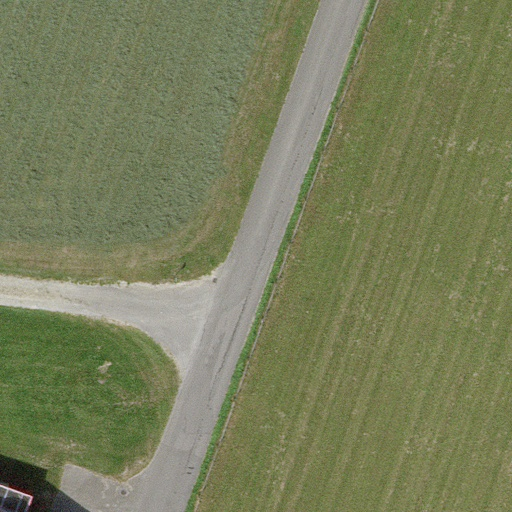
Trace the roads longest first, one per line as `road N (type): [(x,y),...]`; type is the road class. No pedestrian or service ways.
road 1 (unclassified): [(167,511),(349,0)]
road 2 (track): [(235,320),(0,295)]
